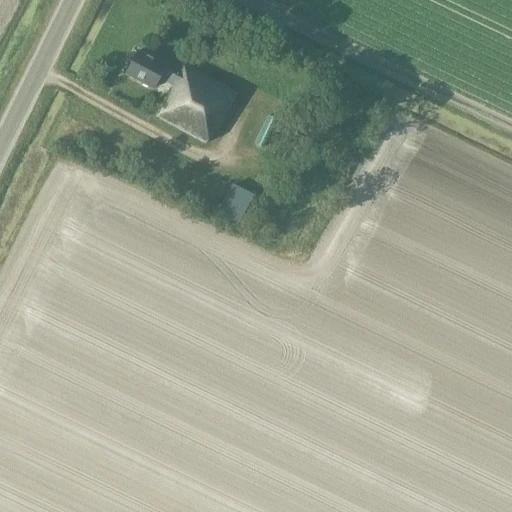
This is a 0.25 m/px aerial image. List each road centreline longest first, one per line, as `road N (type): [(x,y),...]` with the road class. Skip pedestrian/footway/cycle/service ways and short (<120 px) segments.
road 1 (track): [(0,288),(56,175),(66,171),(278,271),(309,272),(400,120)]
road 2 (track): [(511,125),(251,0)]
road 3 (unclassified): [(0,146),(72,0)]
